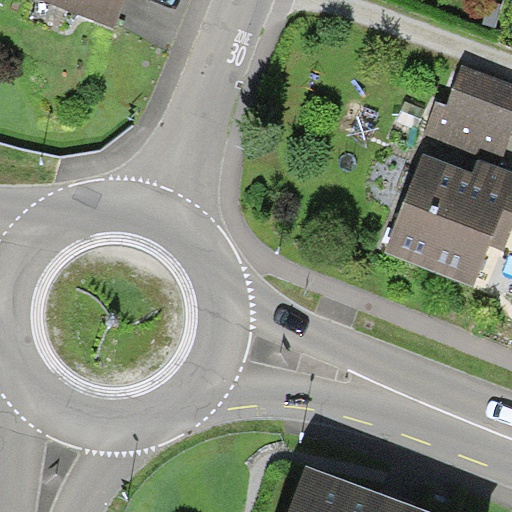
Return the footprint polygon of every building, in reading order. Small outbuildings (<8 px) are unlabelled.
[(33,0),(117,32),(128,0),(33,0)] [(511,135),(511,86),(461,68),(447,108),(436,104),(425,132),(503,160),(511,135)] [(475,291),(493,247),(499,231),(505,215),(511,217),(511,176),(478,164),(473,177),(424,157),(385,256),(475,291)] [(499,231),(493,247),(505,252),(511,233),(511,217),(505,215),(499,231)] [(405,511),(401,510),(306,475),(292,511),(405,511)]
